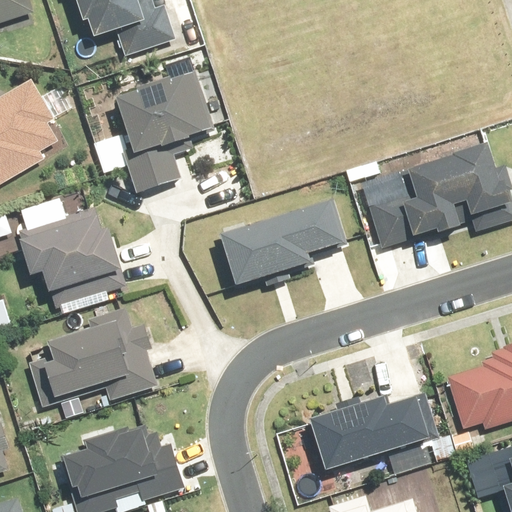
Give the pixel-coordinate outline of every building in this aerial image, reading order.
[(0,0),(0,30),(38,17),(31,0),(0,0)] [(64,0),(83,49),(146,25),(136,0),(64,0)] [(56,32),(29,42),(37,64),(65,54),(56,32)] [(118,169),(128,202),(178,187),(169,156),(215,142),(196,79),(115,103),(134,165),(118,169)] [(0,191),(42,167),(35,155),(55,143),(44,126),(52,121),(29,83),(0,99),(0,191)] [(358,199),(377,263),(511,223),(511,218),(494,158),(358,199)] [(330,210),(216,248),(235,304),(314,277),(310,265),(344,254),(330,210)] [(100,213),(15,241),(41,319),(126,291),(100,213)] [(5,303),(0,304),(0,337),(15,333),(5,303)] [(133,321),(25,354),(42,413),(150,381),(133,321)] [(444,383),(462,443),(511,427),(511,353),(487,361),(489,369),(444,383)] [(414,399),(307,435),(323,484),(431,448),(414,399)] [(166,435),(66,458),(78,511),(86,511),(179,491),(166,435)] [(511,511),(511,476),(483,485),(490,511),(511,511)] [(323,510),(323,511),(413,511),(409,496),(367,508),(363,498),(323,510)] [(21,511),(18,500),(0,505),(0,511),(21,511)]
